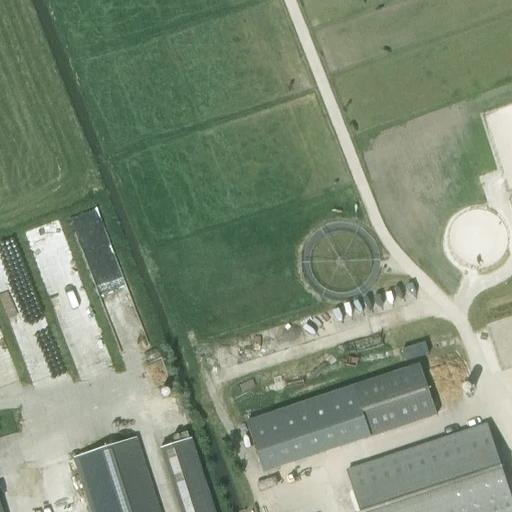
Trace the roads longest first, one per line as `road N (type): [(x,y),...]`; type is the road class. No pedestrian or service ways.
road 1 (track): [(347,511),(332,466),(490,408),(470,343),(383,238),(289,0)]
road 2 (track): [(444,306),(212,380),(255,489),(332,466)]
road 3 (track): [(511,330),(470,343),(433,338),(186,415),(131,385)]
road 4 (track): [(131,385),(0,411)]
road 5 (track): [(169,511),(131,385)]
